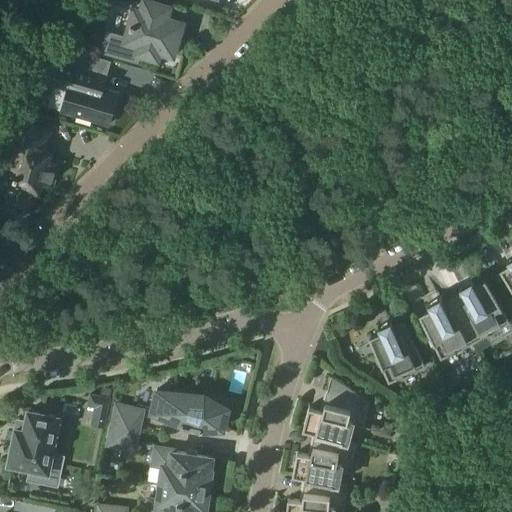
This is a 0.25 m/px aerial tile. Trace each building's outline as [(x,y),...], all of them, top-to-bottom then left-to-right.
[(128,9),(130,0),(114,0),(113,5),(128,9)] [(164,18),(168,7),(144,0),(141,12),(134,10),(125,40),(139,44),(137,52),(156,57),(158,50),(176,55),(181,36),(177,35),(180,23),(164,18)] [(108,125),(117,93),(101,88),(109,62),(63,48),(52,87),(66,91),(60,111),(108,125)] [(45,130),(45,129),(20,121),(5,172),(7,173),(3,188),(9,190),(6,202),(11,204),(12,205),(12,204),(20,206),(20,207),(21,207),(26,208),(31,190),(38,192),(41,182),(50,185),(52,180),(53,180),(53,179),(52,179),(54,171),(55,171),(56,170),(55,170),(56,165),(47,162),(50,153),(38,150),(40,142),(41,142),(42,141),(41,141),(44,130),(45,130)] [(511,255),(506,259),(510,265),(499,271),(511,292),(511,255)] [(452,297),(474,340),(509,322),(485,280),(474,286),(471,280),(459,286),(462,292),(452,297)] [(474,340),(452,297),(442,302),(439,297),(427,303),(430,309),(419,314),(440,357),(474,340)] [(393,327),(390,321),(377,326),(380,332),(369,337),(388,382),(424,367),(404,322),(393,327)] [(347,441),(347,440),(352,424),(362,426),(368,401),(330,377),(321,410),(308,407),(302,430),(314,433),(314,432),(347,441)] [(188,398),(156,390),(150,412),(183,420),(182,424),(180,424),(180,425),(212,433),(213,432),(202,429),(203,424),(223,429),(228,409),(208,404),(209,399),(220,402),(220,400),(188,392),(188,394),(190,394),(188,398)] [(93,407),(90,425),(105,427),(111,397),(89,393),(86,406),(93,407)] [(112,424),(138,430),(142,411),(115,404),(112,424)] [(51,453),(59,418),(27,411),(23,431),(15,429),(8,464),(29,469),(26,481),(58,487),(64,455),(51,453)] [(134,449),(138,430),(112,424),(107,443),(134,449)] [(356,443),(347,440),(347,441),(314,432),(314,433),(311,450),(312,450),(311,455),(296,453),(292,476),(303,478),(304,477),(338,484),(338,483),(341,466),(351,468),(356,443)] [(159,484),(208,491),(211,471),(210,471),(212,458),(188,455),(188,454),(173,452),(173,451),(155,448),(152,465),(162,467),(159,484)] [(346,485),(338,483),(338,484),(304,477),(303,478),(302,495),(303,495),(303,500),(288,499),(286,511),(332,511),(333,509),(344,510),(346,485)] [(206,511),(208,491),(159,484),(157,501),(147,500),(145,511),(203,511),(204,510),(206,511)] [(53,511),(54,509),(23,502),(20,511),(53,511)] [(95,511),(127,511),(128,506),(96,503),(95,511)]
